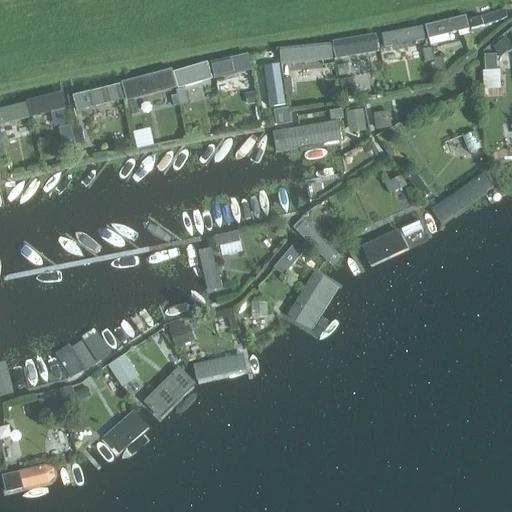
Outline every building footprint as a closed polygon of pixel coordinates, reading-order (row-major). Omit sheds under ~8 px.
[(472,31),(506,18),(503,9),(468,22),(472,31)] [(425,27),(428,39),(469,30),(465,17),(425,27)] [(383,35),(384,48),(425,40),(423,27),(383,35)] [(381,37),(337,46),(339,56),(383,47),(381,37)] [(511,45),(506,38),(493,47),(500,57),(511,48),(511,45)] [(281,51),(282,64),(331,59),(330,46),(281,51)] [(431,48),(423,50),(425,62),(434,61),(431,48)] [(496,54),(485,55),(485,71),(497,71),(496,54)] [(215,80),(235,75),(251,71),(248,56),(210,64),(215,80)] [(177,89),(204,82),(212,80),(206,63),(172,73),(177,89)] [(279,65),(265,67),(270,108),(285,105),(279,65)] [(127,101),(146,95),(175,87),(171,76),(124,88),(127,101)] [(354,79),(340,81),(343,98),(357,96),(354,79)] [(72,96),(75,110),(125,100),(121,84),(72,96)] [(183,89),(175,91),(176,96),(179,105),(186,103),(183,89)] [(255,92),(246,94),(247,103),(256,102),(255,92)] [(29,103),(32,116),(64,109),(60,95),(29,103)] [(136,101),(127,104),(130,116),(139,113),(136,101)] [(0,109),(0,125),(29,118),(26,104),(0,109)] [(290,108),(274,111),(277,125),(277,126),(292,123),(290,108)] [(343,109),(330,111),(331,117),(331,121),(336,120),(344,119),(343,109)] [(363,110),(346,113),(349,134),(366,131),(363,110)] [(373,114),(376,131),(392,128),(389,111),(373,114)] [(71,125),(58,127),(61,143),(74,141),(71,125)] [(342,145),(338,125),(272,135),(276,156),(342,145)] [(369,142),(362,146),(367,154),(374,150),(369,142)] [(415,173),(407,179),(422,201),(431,195),(415,173)] [(493,189),(490,185),(483,175),(430,211),(439,225),(493,189)] [(401,177),(385,185),(390,195),(406,187),(401,177)] [(334,253),(299,218),(291,226),(326,261),(334,253)] [(418,221),(362,247),(372,266),(428,240),(418,221)] [(238,231),(214,237),(216,248),(240,242),(238,231)] [(294,242),(273,267),(277,270),(281,265),(288,272),(305,251),(294,242)] [(208,293),(222,289),(219,277),(217,277),(211,249),(198,252),(208,293)] [(311,331),(337,290),(338,288),(315,275),(288,318),(311,331)] [(170,333),(175,349),(195,342),(189,325),(183,327),(181,322),(169,327),(171,333),(170,333)] [(125,355),(109,366),(117,378),(133,368),(125,355)] [(245,370),(241,355),(193,366),(196,381),(245,370)] [(144,407),(153,416),(192,380),(183,371),(144,407)] [(54,395),(38,402),(48,425),(62,419),(57,407),(59,406),(54,395)] [(74,395),(59,401),(68,420),(83,413),(74,395)] [(102,439),(117,455),(147,430),(132,413),(102,439)] [(3,477),(6,494),(48,486),(56,478),(54,471),(51,468),(43,466),(3,477)]
